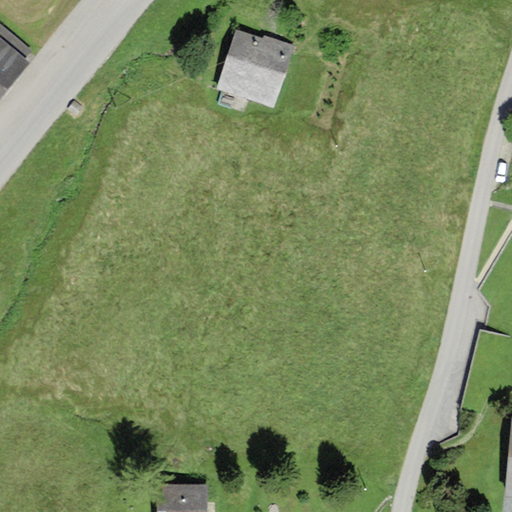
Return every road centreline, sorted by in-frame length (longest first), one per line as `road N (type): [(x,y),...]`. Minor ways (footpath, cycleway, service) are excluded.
road 1 (unclassified): [(511,79),(401,511)]
road 2 (unclassified): [(0,166),(140,0)]
